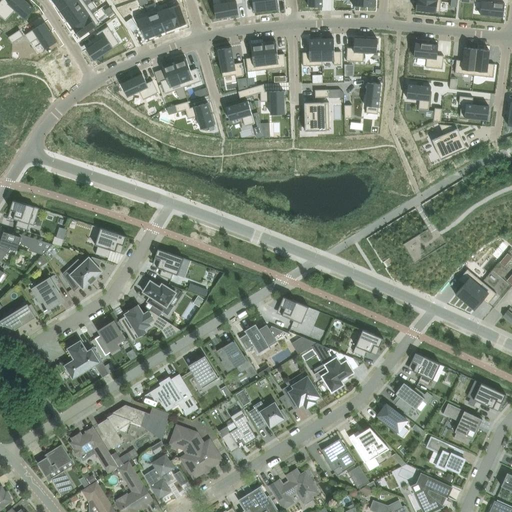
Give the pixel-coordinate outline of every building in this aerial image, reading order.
[(9,0),(1,0),(0,2),(0,15),(6,21),(15,10),(25,19),(34,9),(24,0),(10,0),(10,1),(9,0)] [(56,0),(54,2),(60,11),(75,0),(56,0)] [(75,0),(60,11),(67,20),(87,5),(82,0),(75,0)] [(225,0),(227,3),(214,5),(216,19),(239,15),(237,5),(244,4),(243,0),(225,0)] [(265,0),(252,0),(254,12),(267,11),(265,0)] [(265,0),(267,11),(279,9),(277,0),(265,0)] [(426,0),(416,0),(416,10),(440,13),(441,2),(426,0)] [(474,0),(475,1),(482,2),(480,15),(503,17),(505,4),(488,2),(488,0),(474,0)] [(87,5),(67,20),(73,29),(93,14),(87,5)] [(179,5),(169,8),(176,28),(186,24),(179,5)] [(159,12),(158,12),(166,32),(176,28),(169,8),(159,12)] [(158,9),(147,13),(155,35),(166,32),(158,12),(159,12),(158,9)] [(147,13),(136,16),(145,39),(155,35),(147,13)] [(93,14),(73,29),(80,38),(100,23),(93,14)] [(131,18),(126,22),(133,32),(138,28),(131,18)] [(44,22),(25,35),(30,44),(38,38),(46,49),(57,42),(44,22)] [(101,40),(86,49),(94,61),(119,44),(108,27),(97,34),(101,40)] [(20,30),(8,37),(12,44),(24,36),(20,30)] [(347,48),(347,61),(363,62),(364,53),(377,53),(378,39),(355,38),(354,48),(347,48)] [(309,53),(303,53),(303,66),(323,66),(323,61),(322,61),(322,39),(309,39),(309,53)] [(334,39),(322,39),(322,61),(323,61),(334,61),(334,65),(342,65),(341,52),(334,52),(334,39)] [(276,42),(264,43),(267,70),(286,67),(284,54),(278,55),(276,42)] [(253,58),(246,59),(248,72),(267,70),(264,43),(251,45),(253,58)] [(415,43),(414,57),(427,58),(426,68),(443,70),(444,56),(437,55),(438,45),(415,43)] [(232,47),(218,50),(223,77),(236,75),(236,78),(244,76),(241,63),(235,64),(232,47)] [(457,60),(455,74),(474,76),(477,49),(465,48),(463,61),(457,60)] [(477,49),(474,76),(493,78),(495,64),(488,64),(490,50),(477,49)] [(186,58),(174,62),(183,88),(201,81),(197,68),(191,71),(186,58)] [(167,79),(161,81),(165,94),(183,88),(174,62),(163,67),(167,79)] [(142,75),(122,85),(127,97),(139,91),(143,100),(159,93),(153,81),(147,84),(142,75)] [(368,83),(365,106),(367,106),(366,113),(378,114),(381,84),(368,83)] [(263,84),(251,88),(253,95),(261,93),(261,102),(271,102),(271,115),(285,114),(284,91),(265,92),(263,84)] [(408,85),(407,98),(420,100),(419,109),(429,110),(429,108),(431,87),(408,85)] [(251,88),(238,92),(240,99),(253,95),(251,88)] [(460,96),(459,104),(461,105),(460,117),(488,120),(489,107),(473,105),(473,98),(460,96)] [(248,101),(226,108),(230,121),(242,117),(245,127),(255,124),(248,101)] [(188,102),(175,105),(177,113),(186,110),(188,119),(198,117),(201,129),(214,125),(208,103),(190,108),(188,102)] [(314,103),(304,103),(305,106),(305,131),(330,130),(329,102),(314,103)] [(427,118),(427,125),(429,125),(434,122),(441,122),(442,109),(429,108),(429,110),(432,111),(431,119),(427,118)] [(264,138),(258,114),(253,115),(257,129),(254,130),(257,140),(264,138)] [(444,135),(432,140),(437,150),(441,160),(446,157),(467,148),(462,137),(458,128),(455,130),(453,126),(439,124),(444,135)] [(13,200),(9,214),(15,216),(14,219),(18,220),(18,221),(16,226),(28,230),(30,224),(34,226),(40,208),(13,200)] [(101,228),(95,245),(98,246),(96,254),(108,258),(111,250),(116,252),(117,248),(123,250),(127,236),(101,228)] [(43,254),(44,255),(45,253),(53,244),(7,230),(6,232),(4,231),(2,239),(1,240),(0,241),(0,260),(1,262),(7,253),(7,254),(8,253),(11,249),(17,251),(19,243),(37,249),(36,252),(43,254)] [(54,236),(52,244),(61,247),(64,239),(54,236)] [(158,249),(153,263),(159,265),(158,268),(162,269),(159,275),(171,280),(173,274),(178,275),(180,268),(187,270),(191,261),(184,258),(158,249)] [(89,258),(73,273),(69,269),(65,272),(64,274),(63,274),(73,289),(74,291),(81,285),(83,288),(90,282),(91,283),(94,280),(96,279),(95,277),(98,274),(101,271),(99,269),(102,260),(92,257),(90,259),(89,258)] [(464,284),(455,294),(465,302),(482,282),(468,269),(459,280),(464,284)] [(64,300),(55,286),(59,284),(54,276),(35,287),(40,295),(38,296),(42,303),(44,301),(49,309),(64,300)] [(147,282),(143,288),(145,289),(144,292),(143,292),(151,297),(148,302),(168,315),(174,306),(169,303),(176,293),(165,285),(162,284),(160,287),(150,281),(149,283),(147,282)] [(482,282),(465,302),(475,310),(483,300),(488,305),(497,294),(482,282)] [(190,283),(188,289),(188,290),(206,296),(208,290),(201,287),(200,289),(196,287),(197,285),(190,283)] [(284,296),(278,310),(284,312),(282,315),(294,320),(292,326),(295,328),(297,328),(299,323),(302,324),(309,307),(284,296)] [(38,315),(31,304),(29,306),(28,304),(0,320),(0,329),(9,333),(14,329),(16,330),(36,317),(36,316),(38,315)] [(127,316),(120,320),(129,335),(136,331),(139,336),(146,332),(145,331),(144,329),(155,323),(164,328),(170,324),(175,332),(176,333),(180,330),(150,310),(150,311),(144,315),(144,314),(138,305),(138,306),(130,310),(130,311),(126,314),(127,316)] [(511,323),(511,314),(508,311),(503,316),(511,323)] [(101,335),(95,339),(106,356),(119,347),(116,343),(124,339),(114,322),(99,331),(101,335)] [(247,334),(240,338),(240,339),(247,349),(246,349),(247,350),(254,345),(255,345),(259,352),(277,341),(275,338),(274,337),(275,337),(283,332),(284,331),(272,326),(271,326),(271,327),(272,327),(270,328),(267,324),(266,325),(265,325),(264,324),(265,324),(265,323),(264,323),(258,327),(256,325),(256,324),(245,331),(246,332),(247,334)] [(363,330),(353,352),(364,357),(367,351),(371,353),(372,350),(378,352),(382,344),(384,339),(363,330)] [(302,337),(292,343),(299,355),(312,346),(317,343),(302,337)] [(217,351),(222,360),(223,361),(221,362),(226,370),(227,372),(237,366),(241,372),(246,369),(253,365),(246,355),(246,356),(245,356),(235,340),(234,339),(234,340),(235,341),(233,342),(233,341),(225,347),(224,346),(219,350),(217,351)] [(76,360),(66,366),(73,377),(98,362),(91,350),(87,353),(85,350),(86,349),(84,346),(83,347),(80,342),(69,349),(76,360)] [(317,343),(312,346),(313,347),(313,346),(320,356),(319,357),(326,353),(329,353),(333,360),(326,365),(327,366),(316,373),(321,380),(324,378),(332,391),(343,385),(341,380),(353,372),(347,361),(345,362),(343,360),(346,355),(330,349),(317,343)] [(416,353),(410,366),(415,368),(414,371),(413,372),(422,375),(419,381),(428,385),(431,380),(433,381),(441,364),(416,353)] [(205,356),(189,366),(202,388),(219,378),(205,356)] [(102,362),(96,366),(102,377),(103,378),(109,374),(109,373),(105,366),(102,362)] [(111,363),(105,366),(109,373),(115,370),(111,363)] [(257,372),(253,365),(246,369),(251,377),(257,372)] [(268,366),(258,372),(261,376),(271,370),(268,366)] [(449,368),(444,382),(453,386),(458,372),(449,368)] [(180,374),(168,381),(167,379),(160,383),(161,385),(145,395),(145,396),(150,393),(155,401),(160,398),(164,406),(171,402),(173,405),(183,399),(189,410),(197,405),(191,396),(193,395),(180,374)] [(288,386),(282,390),(294,410),(299,407),(301,406),(300,405),(304,403),(307,407),(315,402),(314,400),(318,397),(319,396),(307,378),(290,388),(288,386)] [(400,397),(395,404),(407,413),(407,414),(411,409),(413,406),(415,408),(422,400),(427,404),(430,400),(433,396),(427,392),(426,393),(425,394),(424,394),(416,387),(415,388),(414,390),(413,389),(404,383),(403,384),(396,394),(400,397)] [(481,383),(474,400),(476,401),(474,406),(479,409),(482,403),(493,409),(495,405),(500,408),(506,395),(487,386),(486,385),(481,383)] [(229,391),(223,394),(227,400),(232,396),(229,391)] [(243,391),(236,395),(243,406),(250,402),(243,391)] [(255,409),(249,412),(250,414),(256,424),(262,420),(262,419),(264,418),(270,427),(277,423),(278,425),(288,419),(286,416),(282,410),(281,411),(280,411),(276,404),(275,403),(267,408),(258,413),(255,408),(255,409)] [(448,403),(443,414),(460,422),(455,432),(457,433),(454,438),(468,444),(471,439),(473,440),(482,421),(483,419),(448,403)] [(380,417),(378,419),(397,434),(402,438),(408,430),(403,426),(407,420),(387,404),(378,416),(380,417)] [(108,418),(98,424),(113,448),(123,442),(115,429),(119,426),(122,418),(141,425),(164,434),(169,421),(126,405),(110,414),(114,415),(113,417),(109,420),(108,418)] [(220,431),(219,431),(223,438),(230,450),(231,452),(233,451),(232,451),(239,446),(240,446),(239,446),(237,443),(243,440),(246,444),(248,443),(257,438),(247,422),(249,421),(245,416),(242,410),(231,417),(238,428),(224,436),(223,437),(220,433),(221,433),(220,431)] [(222,460),(216,451),(210,441),(204,444),(197,433),(177,426),(172,441),(177,442),(176,445),(184,448),(188,454),(182,458),(186,465),(185,466),(188,471),(189,470),(194,477),(222,460)] [(74,450),(78,456),(79,456),(80,457),(81,456),(83,460),(88,457),(85,453),(93,448),(108,472),(117,466),(93,427),(86,431),(88,435),(83,438),(80,433),(72,438),(74,441),(71,443),(75,449),(74,450)] [(349,437),(365,464),(389,448),(388,448),(368,429),(360,433),(359,432),(358,431),(349,437)] [(431,437),(427,447),(434,450),(429,462),(437,465),(446,469),(447,466),(459,472),(465,459),(453,454),(455,448),(431,437)] [(325,448),(322,450),(326,457),(325,458),(332,470),(340,466),(342,469),(343,469),(344,471),(353,465),(354,465),(356,464),(348,452),(347,450),(348,450),(345,446),(340,438),(325,448)] [(162,441),(150,448),(153,451),(164,445),(162,441)] [(47,457),(38,462),(37,463),(46,476),(50,474),(52,478),(51,478),(62,495),(75,487),(64,470),(64,471),(61,467),(72,460),(62,444),(45,455),(47,457)] [(129,452),(120,458),(124,464),(133,458),(138,455),(134,449),(129,452)] [(396,453),(392,456),(401,466),(406,463),(396,453)] [(145,477),(154,490),(159,499),(171,491),(166,483),(172,479),(168,472),(178,466),(173,459),(170,461),(166,454),(156,460),(155,467),(156,470),(145,477)] [(137,510),(147,504),(153,500),(148,492),(129,462),(118,468),(133,492),(128,495),(127,494),(117,500),(118,501),(116,502),(122,511),(136,511),(138,511),(137,510)] [(359,465),(348,472),(358,488),(369,481),(359,465)] [(279,479),(269,485),(275,494),(284,509),(294,502),(290,496),(297,491),(299,496),(301,495),(305,501),(318,492),(311,480),(309,477),(306,472),(301,475),(296,469),(286,475),(290,481),(284,486),(279,479)] [(448,473),(445,479),(451,482),(454,476),(448,473)] [(506,475),(501,486),(511,491),(511,474),(507,473),(506,475)] [(92,476),(87,479),(90,484),(96,481),(94,476),(92,476)] [(424,489),(415,493),(424,511),(431,511),(444,506),(441,504),(445,496),(448,497),(452,487),(428,477),(424,487),(428,489),(427,492),(424,489)] [(115,511),(112,505),(111,505),(97,482),(91,485),(90,486),(85,489),(82,490),(89,501),(93,499),(100,511),(115,511)] [(0,509),(4,507),(3,506),(11,501),(10,500),(11,499),(8,493),(6,494),(5,493),(4,494),(0,487),(0,509)] [(241,500),(246,509),(246,510),(242,511),(277,511),(274,506),(269,497),(267,499),(260,488),(241,500)] [(497,501),(495,500),(489,511),(511,511),(511,506),(497,499),(497,500),(497,501)] [(407,511),(406,507),(405,506),(402,507),(399,501),(388,506),(374,500),(370,510),(377,511),(407,511)]
